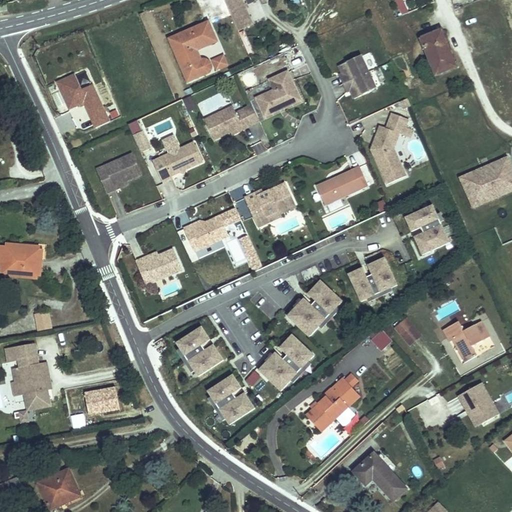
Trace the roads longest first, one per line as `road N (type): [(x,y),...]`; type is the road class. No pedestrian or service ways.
road 1 (residential): [(136,341),(344,244),(382,235)]
road 2 (residential): [(325,130),(94,236)]
road 3 (unclassified): [(300,511),(177,422),(136,341)]
road 4 (unknown): [(287,501),(426,379),(432,365),(421,351)]
road 5 (unknown): [(177,422),(0,463)]
road 6 (unclassified): [(70,182),(0,28)]
